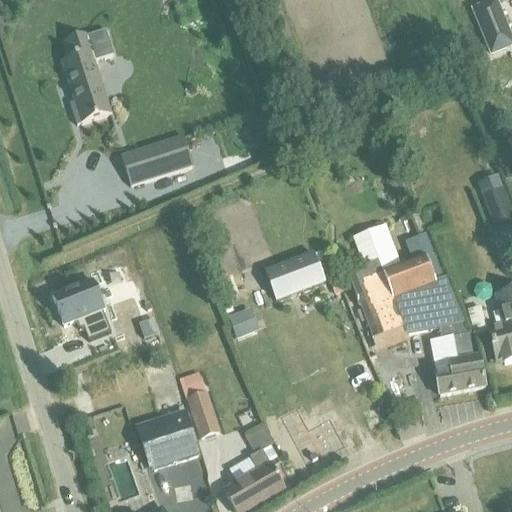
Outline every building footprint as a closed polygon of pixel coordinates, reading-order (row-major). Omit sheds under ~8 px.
[(496,3),(473,13),(483,36),(491,57),(511,48),(511,43),(508,33),(502,18),(496,3)] [(70,62),(61,65),(74,105),(70,106),(77,128),(78,128),(111,117),(94,65),(115,59),(114,58),(106,32),(87,39),(65,46),(70,62)] [(337,97),(307,110),(312,121),(342,109),(337,97)] [(121,159),(126,175),(130,190),(131,189),(169,177),(193,169),(184,139),(182,139),(155,148),(123,158),(122,159),(121,159)] [(511,224),(511,214),(502,190),(498,178),(478,186),(496,231),(511,224)] [(511,227),(503,230),(508,247),(511,245),(511,227)] [(358,243),(367,269),(348,276),(348,275),(348,276),(357,298),(355,299),(359,309),(360,308),(372,338),(402,326),(406,336),(439,330),(443,342),(437,343),(443,375),(435,376),(440,399),(485,391),(479,359),(472,360),(468,337),(428,235),(405,244),(413,264),(396,270),(382,234),(358,243)] [(266,277),(277,305),(325,286),(315,259),(266,277)] [(105,313),(93,284),(52,300),(64,329),(76,325),(80,333),(84,332),(88,344),(111,335),(103,314),(105,313)] [(343,295),(339,286),(331,289),(335,298),(343,295)] [(506,329),(488,333),(491,346),(490,346),(491,352),(492,352),(495,364),(501,363),(502,367),(511,364),(511,295),(499,299),(506,329)] [(488,305),(474,307),(477,334),(491,332),(488,305)] [(139,327),(144,341),(159,335),(153,322),(139,327)] [(255,323),(234,332),(238,341),(259,332),(255,323)] [(220,438),(200,375),(178,382),(198,445),(220,438)] [(342,447),(327,419),(306,431),(294,409),(278,418),(305,468),(342,447)] [(199,459),(185,416),(164,423),(136,432),(142,452),(149,474),(190,462),(196,460),(199,459)] [(258,476),(225,495),(235,511),(247,511),(283,491),(270,469),(261,453),(255,457),(249,461),(258,476)]
